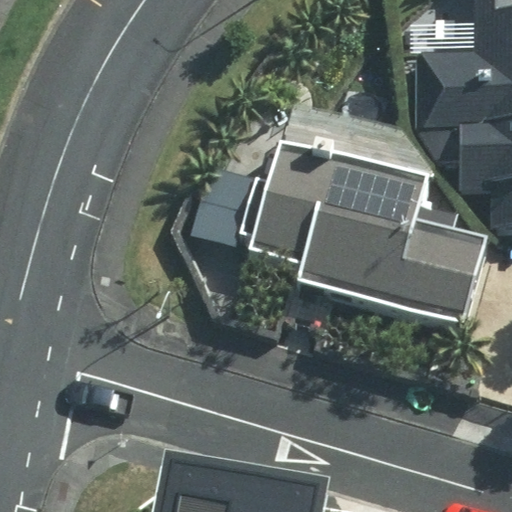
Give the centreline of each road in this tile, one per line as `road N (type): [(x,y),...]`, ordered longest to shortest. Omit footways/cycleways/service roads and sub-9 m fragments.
road 1 (residential): [(6,348),(511,496)]
road 2 (residential): [(6,348),(62,140),(144,0)]
